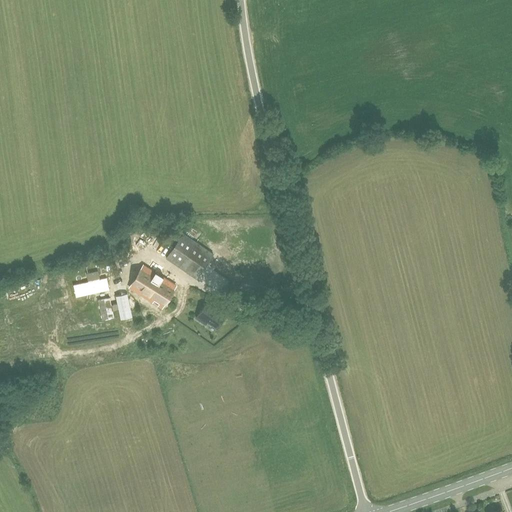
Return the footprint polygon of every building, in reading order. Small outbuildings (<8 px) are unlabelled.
[(196,278),(213,254),(183,234),(167,258),(196,278)] [(162,307),(176,287),(144,265),(130,285),(162,307)] [(217,328),(227,314),(208,301),(196,318),(205,325),(207,322),(217,328)] [(64,320),(109,317),(108,302),(63,306),(64,320)] [(70,339),(134,330),(132,313),(67,322),(70,339)]
